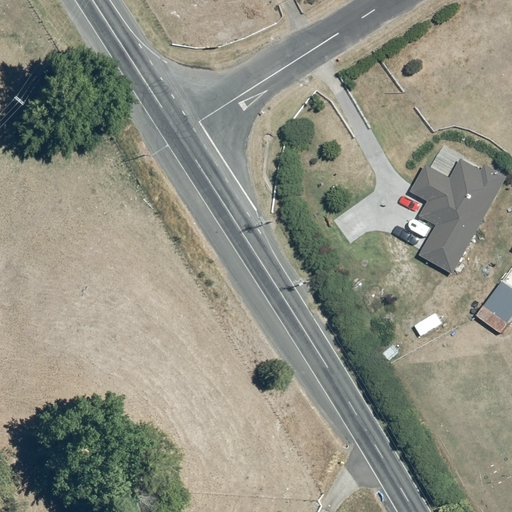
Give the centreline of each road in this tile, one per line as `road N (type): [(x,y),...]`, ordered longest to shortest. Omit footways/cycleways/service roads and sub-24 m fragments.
road 1 (tertiary): [(395,511),(179,135)]
road 2 (residential): [(179,135),(372,0)]
road 3 (tertiary): [(179,135),(93,0)]
